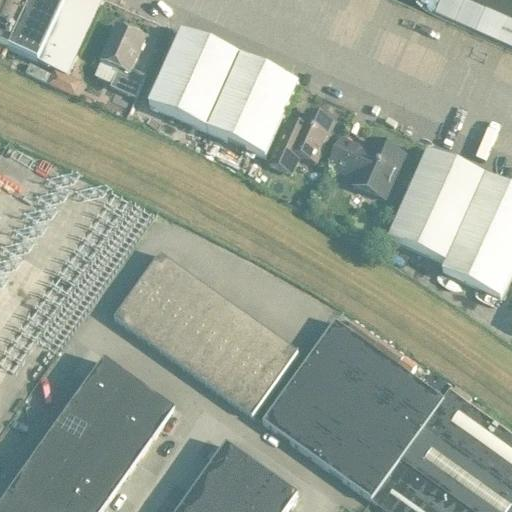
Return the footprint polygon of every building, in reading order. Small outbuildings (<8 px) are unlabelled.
[(0,0),(0,45),(39,64),(68,77),(103,3),(97,0),(0,0)] [(145,40),(118,28),(101,63),(119,70),(110,89),(136,100),(146,78),(131,71),(145,40)] [(182,35),(149,108),(266,161),(299,88),(182,35)] [(293,145),(282,140),(269,167),(291,177),(300,159),(316,166),(334,126),(307,114),(293,145)] [(405,158),(372,143),(367,153),(342,142),(329,169),(355,180),(352,187),(385,201),(405,158)] [(511,277),(511,192),(428,155),(389,241),(447,267),(443,276),(501,302),(511,277)] [(299,355),(161,257),(114,322),(253,421),(299,355)] [(444,402),(336,324),(304,368),(358,407),(384,425),(393,412),(422,433),(444,402)] [(119,414),(137,389),(101,363),(83,389),(119,414)] [(358,407),(304,368),(263,426),(316,464),(358,407)] [(100,440),(119,414),(83,389),(64,414),(100,440)] [(173,414),(137,389),(119,414),(155,440),(173,414)] [(444,402),(422,433),(372,503),(384,511),(511,511),(511,437),(450,393),(444,402)] [(384,425),(358,407),(316,464),(371,504),(372,503),(422,433),(393,412),(384,425)] [(82,465),(100,440),(64,414),(46,440),(82,465)] [(155,440),(119,414),(100,440),(136,465),(155,440)] [(64,491),(82,465),(46,440),(28,465),(64,491)] [(136,465),(100,440),(82,465),(118,491),(136,465)] [(181,511),(290,511),(299,500),(227,448),(181,511)] [(39,511),(48,511),(64,491),(28,465),(10,491),(39,511)] [(103,511),(118,491),(82,465),(64,491),(93,511),(103,511)] [(0,511),(39,511),(10,491),(0,504),(0,511)] [(93,511),(64,491),(48,511),(93,511)]
